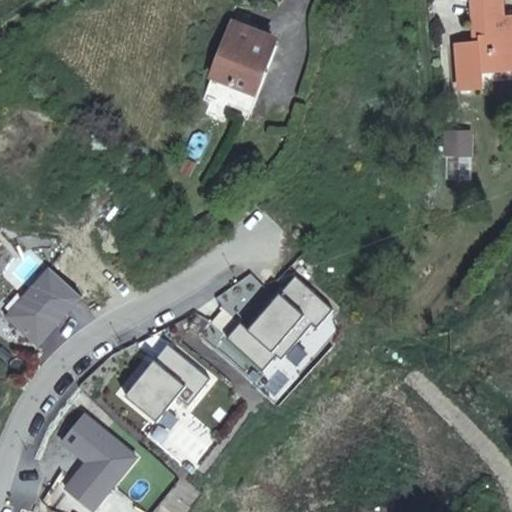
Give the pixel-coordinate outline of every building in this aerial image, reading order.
[(511,17),(508,18),(506,0),(477,0),(479,23),(483,23),(486,44),(463,46),(466,93),(491,91),(490,78),(511,75),(511,17)] [(286,46),(242,30),(217,106),(257,121),(264,98),(268,100),(286,46)] [(476,134),(452,133),(451,158),(476,159),(476,134)] [(49,273),(6,322),(38,350),(81,302),(49,273)] [(247,335),(240,327),(226,342),(263,375),(277,360),(282,364),(313,328),(317,332),(333,314),(301,284),(285,302),(279,297),(247,335)] [(211,383),(173,353),(160,369),(155,365),(126,401),(157,426),(178,401),(189,410),(211,383)] [(62,447),(87,467),(65,493),(88,511),(95,511),(137,462),(85,419),(62,447)]
